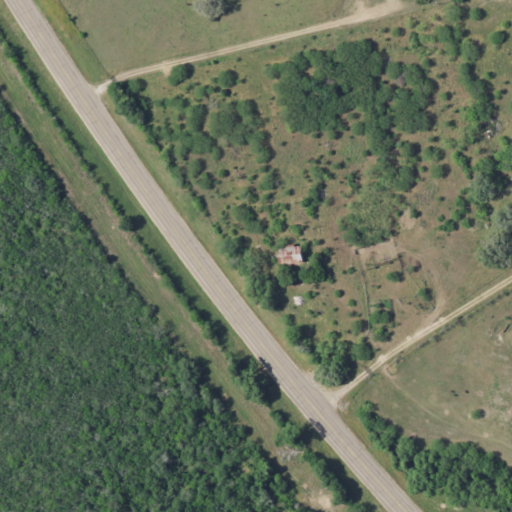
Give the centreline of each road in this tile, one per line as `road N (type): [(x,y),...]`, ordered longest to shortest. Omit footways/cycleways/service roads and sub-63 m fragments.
road 1 (primary): [(27,0),(142,187),(404,511)]
road 2 (residential): [(280,358),(33,511)]
road 3 (residential): [(348,35),(340,116),(295,184),(190,248)]
